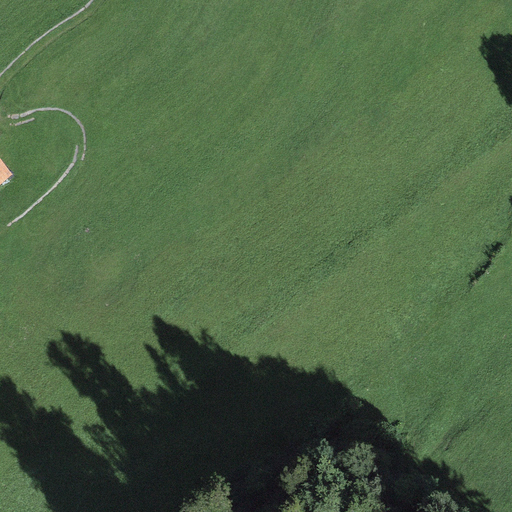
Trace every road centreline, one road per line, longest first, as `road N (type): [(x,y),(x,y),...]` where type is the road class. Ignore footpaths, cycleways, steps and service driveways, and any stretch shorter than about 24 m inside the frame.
road 1 (track): [(0,115),(7,125),(42,114),(79,122),(81,162),(18,218)]
road 2 (track): [(95,0),(0,89)]
